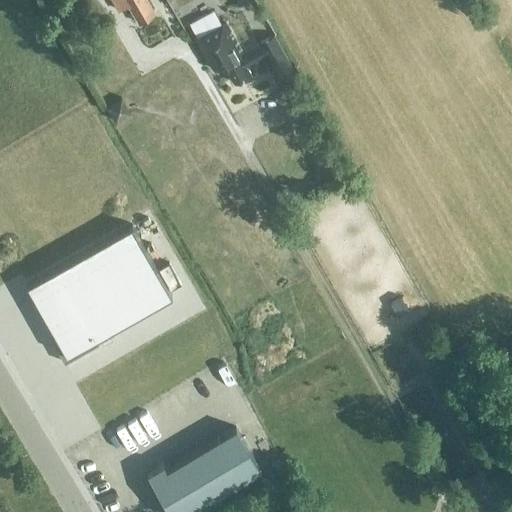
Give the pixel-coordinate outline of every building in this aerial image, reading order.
[(118,0),(110,0),(116,11),(123,7),(118,0)] [(118,0),(123,7),(127,4),(138,23),(153,14),(145,0),(118,0)] [(216,11),(191,24),(198,38),(197,39),(213,70),(224,64),(234,83),(251,74),(248,68),(268,57),(279,79),(294,71),(274,35),(260,43),(261,45),(243,54),(227,23),(223,24),(216,11)] [(131,224),(26,284),(54,332),(58,339),(54,341),(53,342),(64,362),(98,343),(95,338),(171,294),(131,224)] [(419,346),(436,377),(452,369),(434,337),(419,346)] [(163,463),(147,473),(150,478),(170,511),(186,511),(260,468),(235,426),(166,468),(163,463)] [(229,488),(219,493),(223,501),(233,495),(229,488)]
